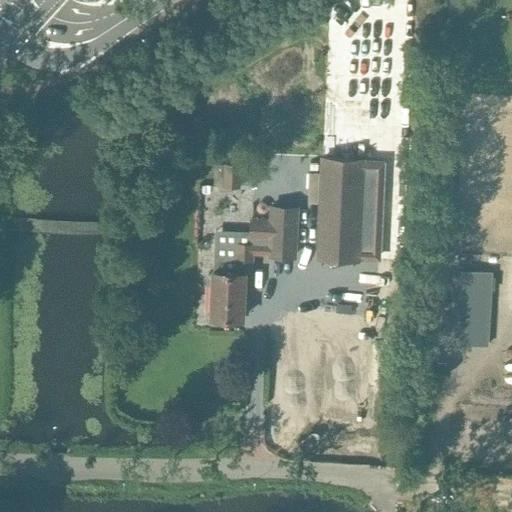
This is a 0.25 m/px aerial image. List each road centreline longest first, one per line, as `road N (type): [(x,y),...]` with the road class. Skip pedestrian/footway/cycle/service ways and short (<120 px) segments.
road 1 (unclassified): [(387,487),(256,470),(124,470)]
road 2 (unclassified): [(0,465),(124,470)]
